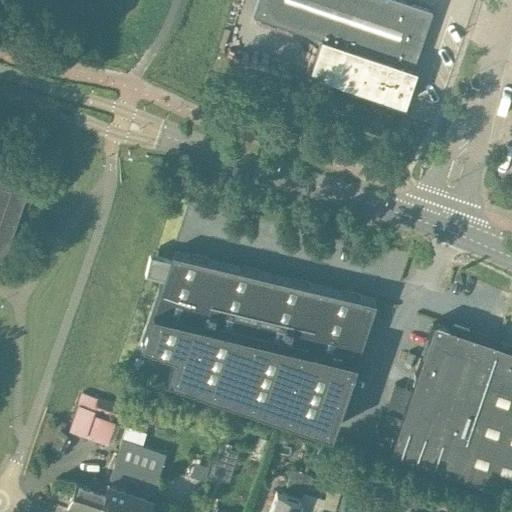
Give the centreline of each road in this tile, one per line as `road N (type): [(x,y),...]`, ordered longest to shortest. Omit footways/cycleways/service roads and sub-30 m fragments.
road 1 (tertiary): [(436,226),(0,81)]
road 2 (unclassified): [(436,226),(511,1)]
